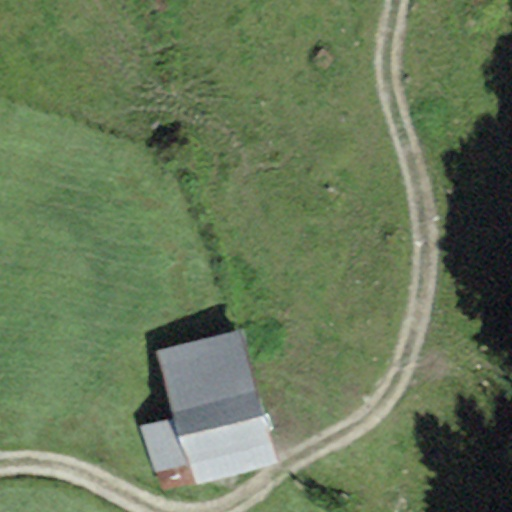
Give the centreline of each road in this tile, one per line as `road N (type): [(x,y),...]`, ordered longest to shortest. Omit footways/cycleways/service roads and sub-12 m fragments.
road 1 (track): [(363,0),(414,347),(335,467),(230,511)]
road 2 (track): [(118,511),(0,478)]
